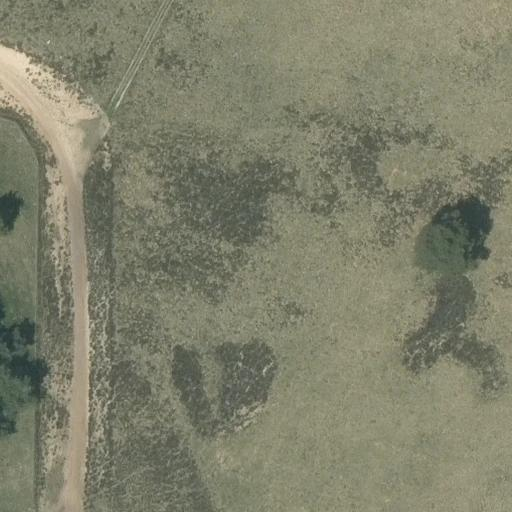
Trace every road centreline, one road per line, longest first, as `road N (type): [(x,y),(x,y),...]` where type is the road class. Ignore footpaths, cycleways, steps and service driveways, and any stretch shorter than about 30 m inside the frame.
road 1 (track): [(71,511),(85,374),(70,184),(54,125),(0,72)]
road 2 (track): [(170,0),(122,90),(61,149)]
